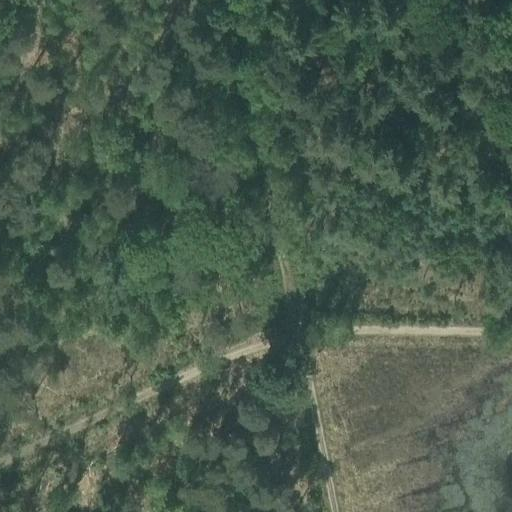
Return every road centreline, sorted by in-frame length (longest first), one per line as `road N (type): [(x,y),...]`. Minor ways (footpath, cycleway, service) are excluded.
road 1 (track): [(511,332),(305,330),(260,344),(0,471)]
road 2 (track): [(242,0),(341,511)]
